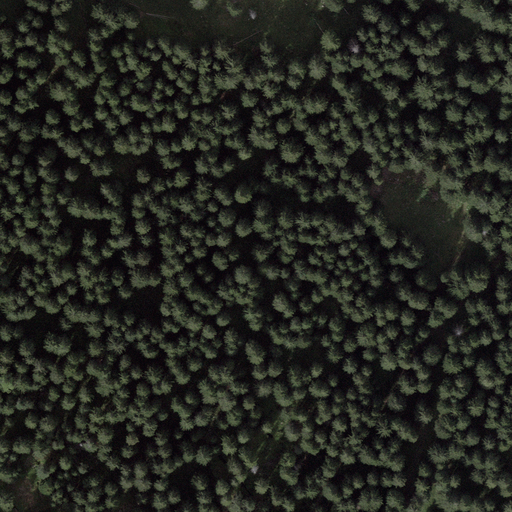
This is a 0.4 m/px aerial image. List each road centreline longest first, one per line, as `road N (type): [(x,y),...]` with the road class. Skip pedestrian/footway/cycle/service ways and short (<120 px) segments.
road 1 (track): [(511,250),(428,333),(334,470),(315,511)]
road 2 (track): [(436,323),(407,511)]
